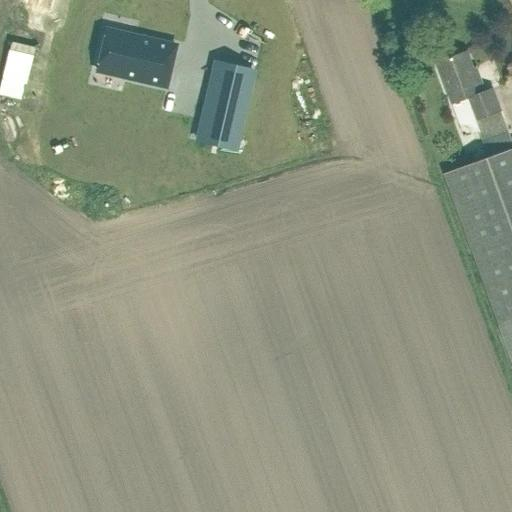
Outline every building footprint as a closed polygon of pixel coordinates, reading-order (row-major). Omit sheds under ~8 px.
[(23,0),(23,4),(53,10),(55,0),(23,0)] [(175,46),(130,35),(128,44),(118,42),(103,39),(98,61),(122,67),(120,76),(166,87),(175,46)] [(465,135),(480,130),(484,141),(509,132),(493,88),(486,91),(477,68),(475,69),(469,52),(438,63),(453,103),(454,103),(465,135)] [(253,72),(214,63),(196,140),(235,149),(253,72)] [(511,149),(445,174),(511,358),(511,149)]
